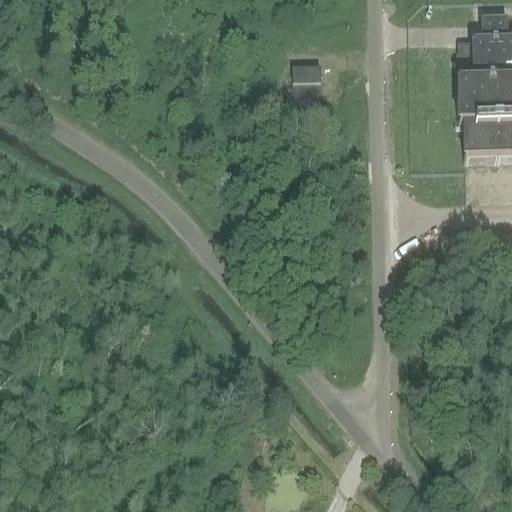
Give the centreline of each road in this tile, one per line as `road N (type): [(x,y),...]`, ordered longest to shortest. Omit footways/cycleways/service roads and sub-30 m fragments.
road 1 (residential): [(366,440),(158,205),(115,166),(0,93)]
road 2 (unclassified): [(366,440),(381,382),(372,0)]
